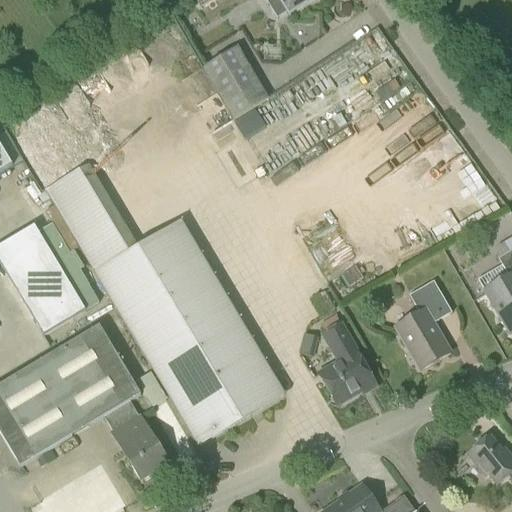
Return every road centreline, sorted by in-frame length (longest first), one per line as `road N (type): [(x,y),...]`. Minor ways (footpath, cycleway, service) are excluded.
road 1 (unclassified): [(183,511),(384,428)]
road 2 (unclassified): [(511,175),(383,0)]
road 3 (unclassified): [(384,428),(511,375)]
